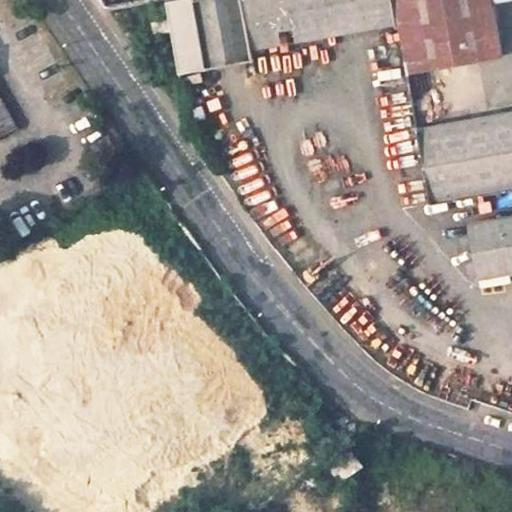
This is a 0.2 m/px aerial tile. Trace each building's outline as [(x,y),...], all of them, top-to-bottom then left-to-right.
[(393,0),(164,0),(169,19),(158,20),(161,35),(171,32),(178,72),(253,59),(251,52),(398,26),(393,0)] [(498,51),(489,0),(393,0),(398,26),(407,78),(500,62),(498,51)] [(511,0),(489,0),(498,51),(511,48),(511,0)] [(0,95),(0,134),(16,126),(0,95)] [(511,112),(417,130),(430,204),(511,189),(511,112)] [(511,218),(471,226),(481,280),(511,273),(511,218)] [(354,454),(332,469),(338,478),(343,475),(348,482),(365,470),(354,454)]
